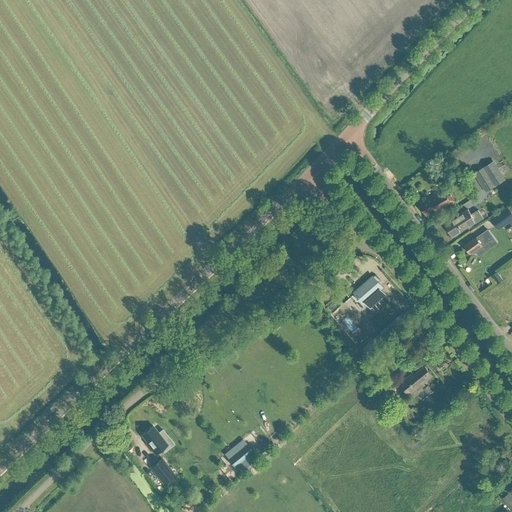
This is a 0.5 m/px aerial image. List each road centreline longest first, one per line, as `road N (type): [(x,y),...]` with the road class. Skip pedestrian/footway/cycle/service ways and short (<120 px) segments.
road 1 (unclassified): [(14,511),(133,396),(259,326),(365,236)]
road 2 (tertiary): [(0,468),(306,170)]
road 3 (unclassified): [(511,355),(347,132)]
road 4 (tertiary): [(511,420),(365,236)]
road 5 (unclassified): [(347,132),(477,0)]
